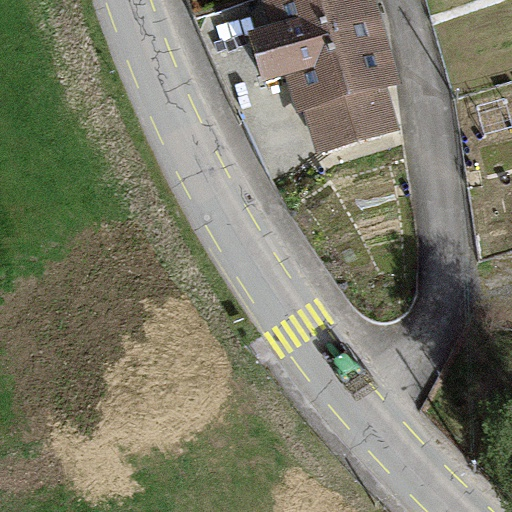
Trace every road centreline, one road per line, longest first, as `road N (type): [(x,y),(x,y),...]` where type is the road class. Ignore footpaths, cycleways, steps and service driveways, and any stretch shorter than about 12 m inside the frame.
road 1 (tertiary): [(376,426),(300,328),(173,124),(123,0)]
road 2 (residential): [(376,426),(441,331),(426,135),(386,0)]
